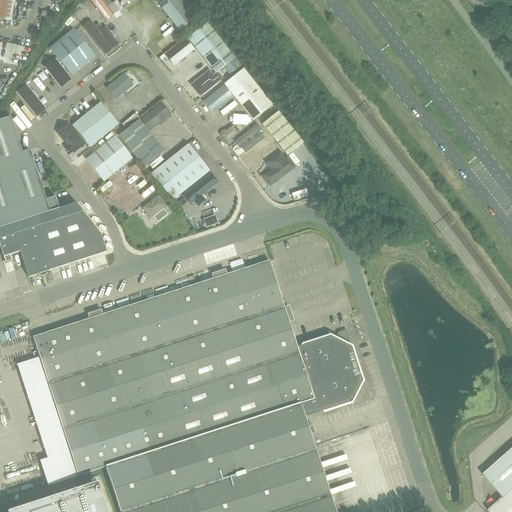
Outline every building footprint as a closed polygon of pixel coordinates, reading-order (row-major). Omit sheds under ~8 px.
[(15,0),(0,0),(0,19),(12,21),(15,0)] [(88,0),(105,22),(114,16),(101,0),(88,0)] [(153,0),(180,33),(199,18),(184,0),(153,0)] [(92,21),(84,26),(107,56),(121,46),(106,26),(100,31),(92,21)] [(206,24),(187,38),(209,67),(228,52),(206,24)] [(73,30),(49,49),(71,76),(95,57),(73,30)] [(165,49),(173,43),(168,38),(161,44),(165,49)] [(165,56),(173,67),(193,51),(185,40),(165,56)] [(242,69),(224,84),(234,97),(246,113),(252,120),(271,105),(265,98),(242,69)] [(209,70),(190,85),(200,98),(224,79),(218,72),(213,75),(209,70)] [(114,100),(133,86),(123,73),(104,87),(114,100)] [(25,84),(16,90),(37,116),(45,110),(25,84)] [(202,101),(212,114),(234,97),(224,84),(202,101)] [(71,126),(89,148),(117,125),(100,103),(71,126)] [(141,121),(149,131),(172,114),(164,104),(141,121)] [(286,156),(297,148),(302,143),(277,112),(262,124),(261,125),(286,156)] [(21,153),(10,117),(0,120),(0,228),(58,209),(55,197),(45,200),(29,150),(21,153)] [(118,136),(144,168),(147,172),(169,155),(165,150),(163,152),(138,120),(118,136)] [(57,134),(74,154),(84,146),(68,125),(57,134)] [(257,126),(234,143),(241,152),(264,135),(257,126)] [(103,182),(131,159),(114,137),(85,160),(103,182)] [(150,175),(171,201),(208,171),(187,145),(150,175)] [(284,156),(258,176),(267,187),(292,167),(284,156)] [(211,175),(183,196),(190,205),(218,184),(211,175)] [(158,196),(143,208),(149,216),(165,204),(158,196)] [(75,203),(58,209),(0,228),(0,248),(3,257),(15,253),(19,252),(28,278),(40,273),(42,274),(44,273),(45,272),(106,252),(100,235),(75,203)] [(214,217),(203,221),(206,229),(217,225),(214,217)] [(330,336),(296,347),(268,261),(123,308),(32,337),(78,476),(105,466),(119,511),(334,511),(322,472),(304,417),(350,402),(361,380),(350,347),(343,343),(344,341),(339,339),(338,341),(330,336)] [(511,511),(511,448),(482,475),(502,498),(487,511),(488,511),(511,511)] [(106,511),(97,483),(7,511),(6,511),(106,511)]
